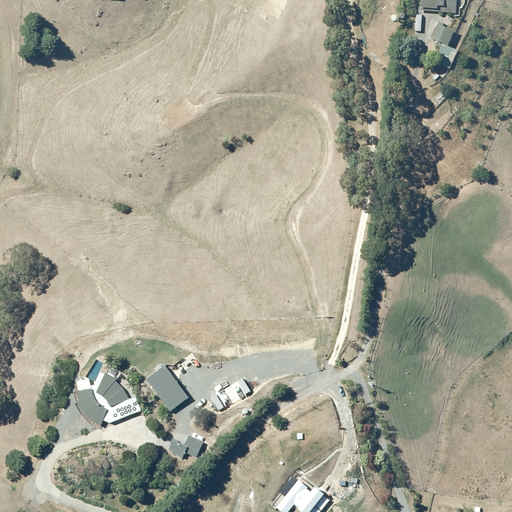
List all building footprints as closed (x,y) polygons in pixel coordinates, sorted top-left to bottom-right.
[(421,0),(422,8),(428,9),(428,10),(458,11),(457,0),(421,0)] [(455,29),(437,22),(431,38),(449,45),(455,29)] [(457,49),(442,44),(435,63),(449,69),(457,49)] [(189,398),(166,366),(148,379),(170,411),(189,398)] [(89,391),(77,392),(78,395),(78,398),(79,401),(80,404),(81,406),(83,409),(84,412),(86,414),(88,417),(90,419),(92,421),(94,423),(97,425),(99,427),(102,428),(106,421),(111,424),(143,411),(137,398),(130,400),(129,398),(128,395),(127,393),(126,391),(125,389),(123,388),(122,386),(121,384),(119,382),(117,381),(116,379),(114,377),(112,376),(110,375),(108,373),(89,391)] [(185,445),(174,440),(169,451),(184,458),(186,453),(197,458),(204,442),(189,435),(185,445)] [(282,511),(289,511),(290,511),(291,511),(320,511),(331,498),(316,486),(313,490),(299,479),(277,507),(282,511)]
